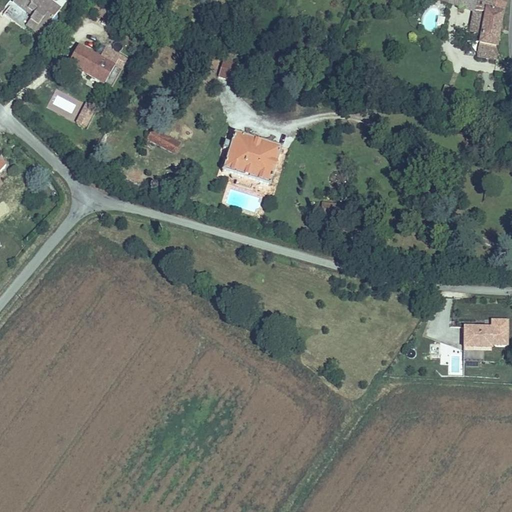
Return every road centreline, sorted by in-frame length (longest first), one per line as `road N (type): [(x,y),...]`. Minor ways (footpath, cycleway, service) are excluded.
road 1 (unclassified): [(90,205),(127,206),(409,282),(511,290)]
road 2 (unclassified): [(0,306),(90,205)]
road 3 (unclassified): [(90,205),(0,106)]
